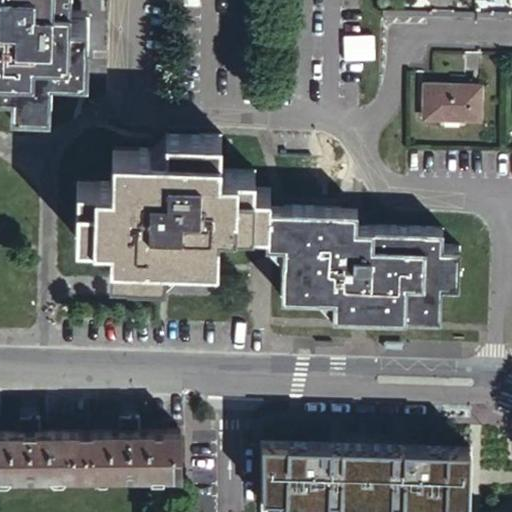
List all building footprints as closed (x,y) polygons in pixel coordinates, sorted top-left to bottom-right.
[(84,61),(86,6),(69,4),(69,0),(0,0),(0,75),(10,76),(10,93),(49,94),(49,77),(70,78),(70,60),(84,61)] [(424,82),(423,114),(476,115),(476,83),(424,82)] [(160,254),(173,254),(176,254),(211,256),(211,221),(263,222),(264,201),(264,186),(249,186),(249,169),(215,168),(215,134),(162,132),(160,149),(110,147),(108,181),(75,180),(73,233),(90,233),(108,234),(106,251),(106,268),(159,270),(160,254)] [(350,204),(264,201),(263,222),(262,237),(280,237),(280,254),(278,290),(314,290),(330,291),(330,307),(350,308),(350,297),(364,298),(363,309),(434,311),(435,275),(453,276),(454,241),(436,241),(437,224),(350,220),(350,204)] [(108,234),(90,233),(106,251),(108,234)] [(280,237),(262,237),(280,254),(280,237)] [(159,270),(176,254),(173,254),(160,254),(159,270)] [(330,291),(314,290),(330,307),(330,291)] [(350,297),(350,308),(363,309),(364,298),(350,297)] [(41,430),(40,416),(23,417),(23,430),(41,430)] [(140,429),(140,419),(123,419),(123,429),(140,429)] [(181,428),(140,429),(123,429),(41,430),(23,430),(0,430),(0,472),(181,470),(181,428)] [(263,439),(264,502),(471,509),(473,446),(263,439)]
